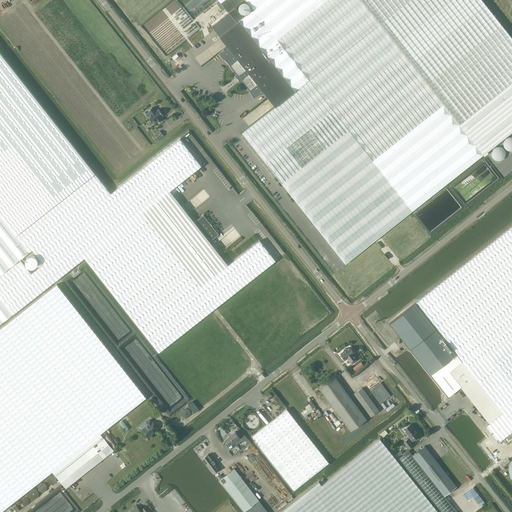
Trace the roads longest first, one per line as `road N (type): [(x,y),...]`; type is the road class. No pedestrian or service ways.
road 1 (tertiary): [(351,315),(101,0)]
road 2 (unclassified): [(100,511),(351,315)]
road 3 (unclassified): [(506,511),(351,315)]
road 4 (tertiary): [(351,315),(511,187)]
